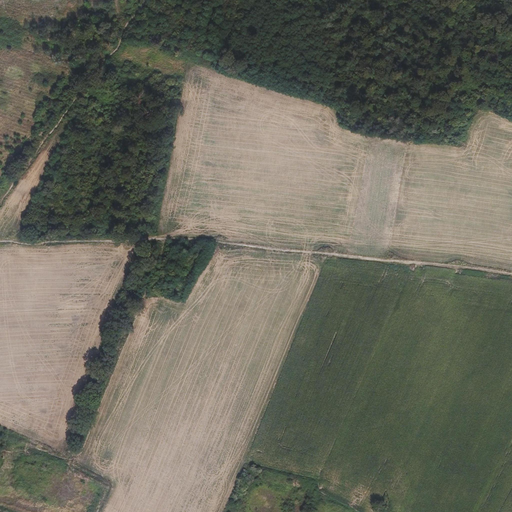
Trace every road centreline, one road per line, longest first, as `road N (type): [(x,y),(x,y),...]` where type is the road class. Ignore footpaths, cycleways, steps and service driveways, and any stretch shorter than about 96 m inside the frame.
road 1 (track): [(511,274),(178,239),(0,242)]
road 2 (track): [(0,200),(147,0)]
road 3 (track): [(104,240),(119,246),(126,264),(59,458)]
road 4 (track): [(165,239),(73,460)]
road 5 (track): [(16,242),(65,133),(64,114)]
